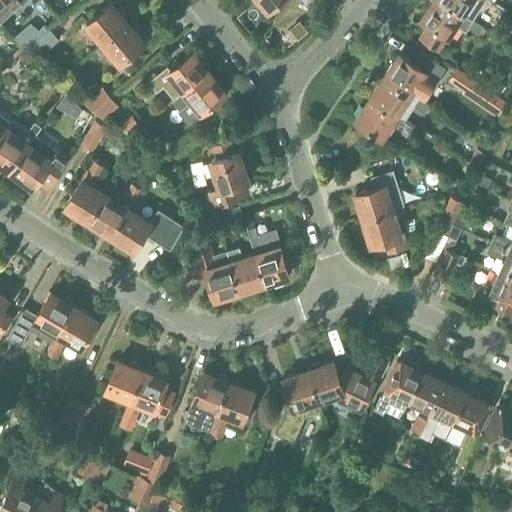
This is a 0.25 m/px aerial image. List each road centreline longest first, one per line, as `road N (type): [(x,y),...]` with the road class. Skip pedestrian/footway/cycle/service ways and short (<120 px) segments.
road 1 (residential): [(340,291),(222,331),(77,261),(0,208)]
road 2 (residential): [(340,291),(275,107)]
road 3 (residential): [(511,357),(376,297),(340,291)]
road 4 (residential): [(275,107),(370,0)]
road 5 (residential): [(275,107),(189,0)]
